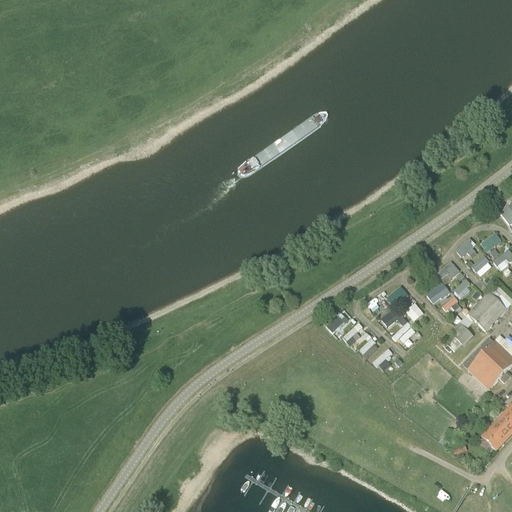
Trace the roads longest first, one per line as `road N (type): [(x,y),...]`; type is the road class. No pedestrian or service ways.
road 1 (unclassified): [(99,511),(187,392),(511,167)]
road 2 (residential): [(400,355),(351,311),(404,271),(444,258),(475,228),(494,226),(511,237)]
